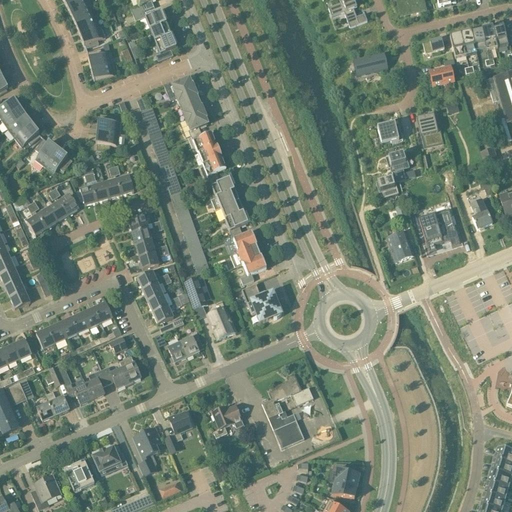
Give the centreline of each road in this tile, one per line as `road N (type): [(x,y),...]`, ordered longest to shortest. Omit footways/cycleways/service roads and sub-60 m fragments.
road 1 (tertiary): [(348,294),(329,275),(295,202),(214,0)]
road 2 (tertiary): [(203,0),(312,266)]
road 3 (residential): [(209,55),(295,264),(312,266)]
road 4 (residential): [(0,470),(169,395)]
road 5 (tertiary): [(355,345),(386,430),(379,511)]
road 6 (residential): [(169,395),(117,285),(72,302)]
road 7 (residential): [(0,16),(11,54),(57,129),(74,136),(80,117)]
road 8 (residential): [(72,302),(49,254),(52,243),(143,202)]
road 9 (unclassified): [(511,253),(371,312)]
road 10 (residential): [(169,395),(302,338)]
road 11 (residential): [(81,105),(209,55)]
